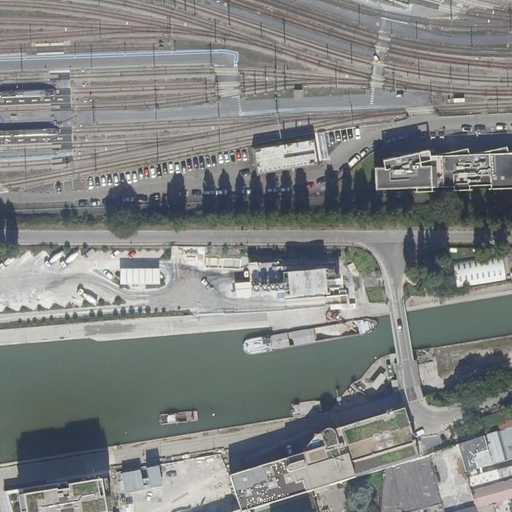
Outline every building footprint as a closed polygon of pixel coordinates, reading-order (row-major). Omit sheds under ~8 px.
[(253,145),(256,170),(316,163),(313,138),(253,145)] [(416,186),(416,191),(432,191),(432,186),(454,185),(454,190),(470,189),(470,185),(492,184),(492,188),(511,187),(511,152),(430,155),(430,149),(384,159),(385,167),(377,167),(377,187),(416,186)] [(503,254),(454,261),(458,288),(507,281),(503,254)] [(119,268),(119,285),(160,284),(159,268),(119,268)] [(326,275),(283,279),(285,303),(328,299),(326,275)] [(416,459),(416,455),(410,431),(402,406),(396,407),(397,410),(388,412),(384,412),(384,413),(336,429),(338,433),(316,441),(319,449),(229,477),(238,511),(246,511),(310,492),(316,491),(384,470),(393,467),(416,459)] [(511,459),(511,434),(509,422),(487,429),(488,435),(498,432),(505,461),(511,459)] [(511,459),(505,461),(498,432),(488,435),(482,437),(457,445),(475,508),(476,511),(511,511),(509,499),(511,498),(511,459)] [(460,511),(475,508),(457,445),(416,459),(406,511),(412,511),(442,505),(444,511),(460,511)] [(402,494),(409,492),(415,460),(405,463),(402,494)] [(384,470),(379,511),(400,511),(402,494),(405,463),(393,467),(384,470)] [(116,511),(113,475),(10,492),(15,511),(116,511)] [(246,511),(315,511),(310,492),(246,511)] [(400,511),(405,511),(409,492),(402,494),(400,511)]
